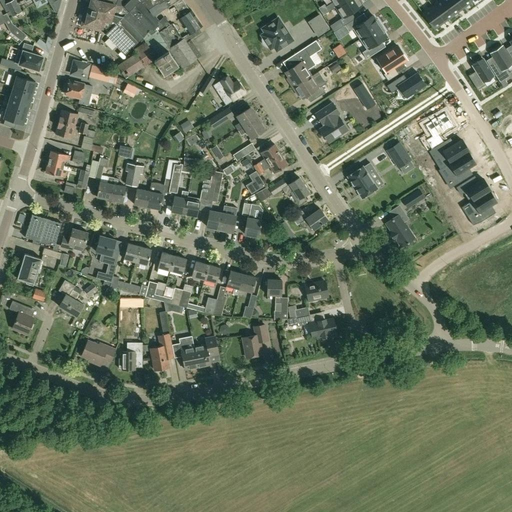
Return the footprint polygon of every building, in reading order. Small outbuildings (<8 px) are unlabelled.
[(12,16),(21,11),(14,0),(12,0),(5,4),(12,16)] [(47,0),(54,11),(57,12),(58,9),(57,8),(57,6),(58,4),(59,5),(60,0),(47,0)] [(113,20),(112,19),(116,3),(104,0),(91,0),(89,8),(86,7),(81,25),(99,31),(100,28),(106,30),(108,31),(116,23),(113,20)] [(104,0),(116,3),(112,19),(113,20),(116,23),(128,11),(122,5),(127,1),(126,0),(104,0)] [(157,33),(188,12),(185,8),(186,7),(181,0),(127,0),(127,1),(122,5),(128,11),(116,23),(108,31),(105,34),(125,54),(142,37),(147,32),(150,36),(157,33)] [(332,0),(333,2),(326,7),(329,12),(335,8),(346,0),(332,0)] [(346,0),(335,8),(342,18),(339,20),(343,26),(344,25),(355,18),(351,12),(362,5),(361,3),(362,2),(360,0),(346,0)] [(441,0),(440,0),(432,6),(444,22),(453,16),(441,0)] [(456,0),(441,0),(453,16),(462,9),(456,0)] [(470,0),(456,0),(462,9),(472,2),(470,0)] [(432,6),(422,13),(435,29),(444,22),(432,6)] [(0,22),(4,20),(10,32),(22,42),(27,35),(12,24),(7,13),(2,15),(0,10),(0,22)] [(191,10),(188,12),(157,33),(150,36),(147,32),(142,37),(145,42),(133,50),(135,53),(117,66),(125,79),(145,66),(153,61),(163,76),(180,65),(182,68),(201,55),(190,39),(201,32),(199,28),(202,26),(191,10)] [(319,15),(308,22),(318,36),(329,29),(319,15)] [(355,18),(344,25),(349,32),(353,29),(360,39),(381,25),(378,19),(376,20),(373,15),(362,22),(358,16),(355,18)] [(277,51),(293,40),(278,18),(262,29),(264,32),(262,34),(264,37),(262,38),(262,40),(263,43),(264,44),(266,46),(268,47),(270,46),(272,49),(274,47),(277,51)] [(381,25),(360,39),(366,49),(362,52),(366,59),(380,50),(376,44),(387,37),(384,32),(385,31),(381,25)] [(82,27),(80,34),(88,36),(90,29),(82,27)] [(93,30),(92,38),(100,39),(101,31),(93,30)] [(307,70),(315,65),(309,57),(321,49),(316,41),(289,58),(294,66),(285,73),(288,78),(286,79),(292,88),(311,76),(307,70)] [(33,46),(24,43),(21,50),(18,49),(14,63),(39,70),(43,57),(31,53),(33,46)] [(397,46),(377,59),(386,72),(384,74),(388,81),(398,74),(394,68),(407,60),(397,46)] [(495,59),(488,63),(500,82),(510,76),(505,68),(511,63),(511,62),(502,46),(491,53),(495,59)] [(476,71),(468,76),(477,90),(486,85),(484,81),(493,75),(482,58),(472,65),(476,71)] [(74,61),(70,74),(80,77),(87,78),(90,66),(86,65),(87,62),(82,61),(81,63),(74,61)] [(336,72),(343,68),(340,63),(334,67),(336,72)] [(109,70),(91,66),(89,77),(106,81),(109,70)] [(408,71),(388,84),(394,93),(401,89),(406,97),(426,84),(417,72),(412,76),(408,71)] [(17,76),(14,87),(32,92),(35,81),(17,76)] [(215,80),(209,76),(199,91),(205,95),(215,80)] [(225,105),(245,93),(237,81),(232,84),(227,76),(213,85),(225,105)] [(318,88),(311,76),(292,88),(297,96),(299,95),(301,99),(309,94),(312,95),(315,99),(325,92),(321,86),(318,88)] [(66,87),(65,91),(66,92),(66,94),(72,96),(71,97),(80,99),(81,96),(86,97),(89,86),(69,81),(67,87),(66,87)] [(125,90),(136,97),(142,88),(131,81),(125,90)] [(14,87),(11,97),(29,103),(32,92),(14,87)] [(362,94),(367,104),(372,101),(367,91),(362,94)] [(11,97),(8,107),(26,113),(29,103),(11,97)] [(324,127),(320,129),(328,143),(347,130),(339,117),(338,117),(335,112),(337,111),(332,103),(315,114),(324,127)] [(5,118),(3,124),(15,128),(17,122),(22,124),(26,113),(8,107),(4,118),(5,118)] [(229,107),(213,117),(208,121),(212,127),(233,114),(229,107)] [(236,116),(240,122),(234,126),(237,130),(256,118),(249,107),(236,116)] [(61,110),(58,122),(74,126),(77,114),(61,110)] [(439,135),(454,126),(445,112),(438,116),(437,115),(430,120),(431,121),(424,125),(432,136),(425,140),(431,149),(443,141),(439,135)] [(264,130),(256,118),(237,130),(241,136),(246,132),(250,139),(264,130)] [(181,125),(186,134),(194,128),(189,120),(181,125)] [(58,122),(55,134),(71,138),(74,126),(58,122)] [(177,134),(181,141),(186,138),(182,131),(177,134)] [(469,151),(462,140),(446,150),(442,144),(430,152),(434,158),(439,156),(445,166),(444,166),(444,167),(469,151)] [(233,155),(237,161),(255,149),(251,143),(233,155)] [(411,160),(399,143),(387,150),(399,168),(411,160)] [(260,153),(264,159),(252,167),(250,163),(245,166),(250,174),(255,171),(280,154),(273,144),(260,153)] [(51,151),(48,162),(63,166),(65,159),(68,160),(70,156),(51,151)] [(74,151),(72,161),(80,163),(82,159),(83,159),(84,153),(75,151),(74,151)] [(475,163),(468,152),(469,151),(444,167),(450,177),(445,180),(449,187),(463,178),(460,172),(475,163)] [(257,152),(250,155),(254,162),(260,159),(257,152)] [(287,165),(280,154),(255,171),(257,175),(270,167),(274,173),(287,165)] [(100,157),(95,178),(100,180),(104,167),(106,168),(108,160),(100,157)] [(195,157),(194,173),(209,173),(209,157),(195,157)] [(146,207),(159,209),(162,194),(163,192),(168,193),(174,161),(169,160),(164,186),(151,183),(149,191),(146,207)] [(177,181),(179,172),(181,162),(174,161),(168,193),(174,194),(176,181),(177,181)] [(62,172),(63,166),(48,162),(45,173),(64,177),(65,172),(62,172)] [(131,186),(135,165),(127,163),(125,171),(128,172),(125,185),(131,186)] [(377,188),(367,172),(373,168),(370,163),(363,167),(348,176),(362,198),(377,188)] [(144,167),(135,165),(131,186),(138,187),(140,174),(142,175),(144,167)] [(212,171),(210,180),(206,201),(212,202),(213,195),(218,196),(223,173),(212,171)] [(245,187),(250,195),(264,187),(256,174),(249,178),(252,183),(245,187)] [(66,184),(80,187),(82,178),(68,175),(66,184)] [(109,199),(113,178),(108,177),(107,183),(100,182),(97,197),(109,199)] [(299,177),(287,185),(282,179),(268,188),(268,187),(266,188),(256,194),(261,202),(272,195),(282,190),(285,194),(289,191),(298,204),(305,199),(303,197),(309,193),(299,177)] [(122,202),(125,187),(118,185),(119,179),(113,178),(109,199),(114,200),(114,202),(121,204),(121,202),(122,202)] [(206,201),(210,180),(204,179),(199,200),(206,201)] [(489,190),(490,190),(483,179),(472,186),(469,180),(456,187),(461,194),(463,192),(469,202),(469,203),(489,190)] [(72,194),(74,187),(65,185),(63,192),(72,194)] [(149,191),(137,189),(134,204),(146,207),(149,191)] [(496,201),(489,191),(490,190),(489,190),(469,203),(475,212),(467,217),(472,225),(480,222),(490,215),(485,208),(496,201)] [(184,214),(187,199),(188,192),(182,191),(181,198),(174,196),(171,212),(184,214)] [(408,208),(418,201),(413,193),(403,200),(408,208)] [(196,217),(199,201),(187,199),(184,214),(196,217)] [(261,210),(258,206),(244,203),(241,215),(247,216),(244,234),(256,237),(260,221),(259,221),(261,210)] [(319,209),(306,218),(302,211),(293,218),(297,223),(299,222),(299,223),(303,228),(308,224),(312,230),(327,220),(319,209)] [(219,229),(222,213),(210,211),(206,227),(219,229)] [(235,216),(222,213),(219,229),(232,232),(235,216)] [(414,238),(404,222),(406,220),(402,213),(393,218),(391,219),(392,219),(386,223),(391,231),(390,232),(396,240),(396,239),(401,247),(407,243),(409,242),(408,242),(414,238)] [(39,242),(46,219),(32,214),(24,237),(25,237),(32,240),(31,243),(38,245),(39,242)] [(61,223),(46,219),(39,242),(53,246),(52,250),(56,251),(59,244),(55,243),(61,223)] [(283,221),(278,224),(289,239),(292,237),(289,232),(291,231),(283,221)] [(72,250),(72,249),(81,251),(82,250),(87,232),(72,228),(69,238),(63,236),(60,246),(72,250)] [(115,266),(118,254),(111,252),(115,240),(99,236),(95,251),(101,253),(99,261),(115,266)] [(135,262),(139,246),(127,243),(123,259),(135,262)] [(151,250),(139,246),(135,262),(134,266),(139,267),(140,263),(147,265),(151,250)] [(42,254),(60,260),(62,253),(44,248),(42,254)] [(170,271),(174,256),(161,253),(157,267),(170,271)] [(33,284),(41,259),(24,254),(17,278),(33,284)] [(186,259),(174,256),(170,271),(182,274),(186,259)] [(204,280),(208,265),(196,261),(192,277),(204,280)] [(221,268),(208,265),(204,280),(217,283),(221,268)] [(237,295),(243,274),(230,271),(226,286),(234,288),(233,294),(237,295)] [(255,278),(243,274),(237,295),(238,295),(239,290),(251,293),(255,278)] [(116,288),(116,286),(118,281),(119,278),(113,276),(110,287),(116,288)] [(76,316),(83,304),(75,300),(79,294),(72,290),(74,286),(65,280),(58,291),(65,295),(58,306),(76,316)] [(281,298),(281,296),(281,280),(267,280),(267,295),(275,296),(275,303),(280,303),(280,311),(274,311),(274,319),(286,320),(287,320),(287,319),(287,298),(281,298)] [(128,290),(129,284),(118,281),(116,286),(128,290)] [(153,299),(156,288),(157,284),(149,281),(147,286),(145,296),(145,297),(153,299)] [(308,302),(328,297),(324,281),(305,286),(308,302)] [(89,296),(97,290),(99,288),(97,285),(95,286),(93,283),(84,290),(88,296),(89,296)] [(139,293),(141,287),(129,284),(128,290),(139,293)] [(145,296),(147,286),(142,285),(141,287),(139,293),(139,295),(145,296)] [(220,286),(216,300),(213,314),(221,316),(226,297),(224,296),(226,288),(220,286)] [(162,301),(163,294),(164,290),(156,288),(153,299),(162,301)] [(178,306),(182,290),(174,288),(172,297),(163,294),(162,301),(170,304),(178,306)] [(191,292),(182,290),(178,306),(186,308),(188,303),(191,292)] [(35,291),(35,299),(47,300),(47,291),(35,291)] [(251,318),(251,316),(257,296),(251,295),(247,307),(245,306),(242,317),(251,318)] [(204,312),(208,297),(204,296),(201,307),(197,306),(196,310),(204,312)] [(213,314),(216,300),(208,297),(204,312),(212,315),(213,314)] [(27,335),(33,318),(24,314),(27,307),(12,301),(9,309),(18,312),(12,328),(27,335)] [(43,303),(40,310),(50,314),(53,307),(43,303)] [(295,318),(296,318),(319,313),(309,315),(308,307),(294,310),(296,317),(295,318)] [(336,326),(334,326),(332,318),(321,321),(319,313),(296,318),(298,326),(309,324),(310,328),(309,328),(311,337),(316,336),(317,340),(317,337),(321,336),(322,339),(329,338),(328,335),(335,333),(336,336),(335,332),(337,331),(336,326)] [(259,343),(267,341),(264,325),(254,327),(255,335),(242,338),(246,357),(262,354),(259,343)] [(173,355),(171,345),(169,334),(159,336),(161,346),(150,349),(154,370),(169,367),(166,357),(173,355)] [(197,367),(191,336),(179,339),(179,343),(171,345),(173,355),(174,358),(182,357),(185,370),(197,367)] [(215,337),(211,337),(205,339),(206,345),(194,347),(192,336),(191,336),(197,367),(210,365),(208,357),(219,355),(215,337)] [(110,363),(115,350),(99,343),(98,345),(87,341),(81,355),(93,361),(93,362),(100,365),(103,359),(110,363)] [(135,360),(142,360),(142,343),(126,343),(126,351),(121,351),(121,359),(118,359),(118,369),(121,369),(121,370),(135,370),(135,360)]
